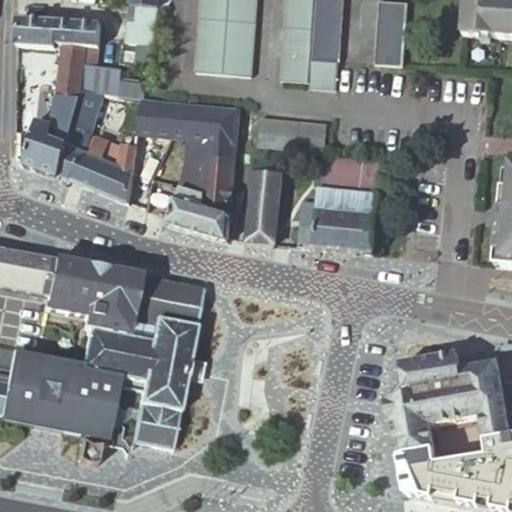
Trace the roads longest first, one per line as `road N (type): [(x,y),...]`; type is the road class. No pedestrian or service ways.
road 1 (tertiary): [(353,290),(167,255),(0,200)]
road 2 (tertiary): [(311,511),(353,290)]
road 3 (tertiary): [(511,320),(353,290)]
